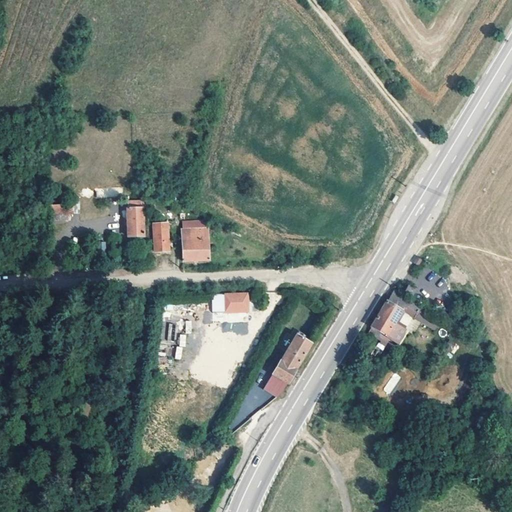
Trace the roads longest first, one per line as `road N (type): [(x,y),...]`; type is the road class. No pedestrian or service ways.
road 1 (secondary): [(293,422),(511,55)]
road 2 (track): [(369,293),(321,278),(123,285)]
road 3 (track): [(313,0),(441,164)]
road 4 (unclassified): [(293,422),(276,413),(259,428),(218,511)]
road 5 (track): [(123,285),(0,288)]
